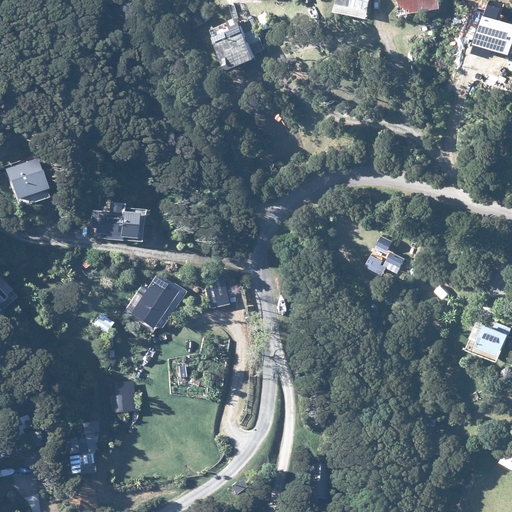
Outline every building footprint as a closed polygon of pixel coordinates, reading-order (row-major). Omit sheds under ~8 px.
[(336,0),(336,3),(369,8),(370,0),(336,0)] [(441,0),(397,0),(399,11),(442,4),(441,0)] [(195,25),(206,20),(199,8),(188,13),(195,25)] [(213,33),(226,65),(267,47),(253,16),(241,21),(237,13),(227,18),(231,26),(213,33)] [(34,158),(2,169),(14,202),(46,191),(34,158)] [(88,210),(87,226),(93,226),(93,232),(132,234),(133,212),(88,210)] [(86,260),(81,264),(84,268),(89,264),(86,260)] [(174,289),(153,275),(127,312),(148,327),(174,289)] [(447,279),(436,289),(445,299),(456,289),(447,279)] [(209,307),(228,303),(223,283),(204,287),(209,307)] [(109,321),(97,313),(89,324),(102,333),(109,321)] [(481,320),(473,338),(496,348),(504,330),(481,320)] [(129,394),(113,395),(113,411),(130,410),(129,394)] [(425,424),(435,426),(436,418),(426,416),(425,424)] [(0,435),(0,441),(39,447),(42,426),(2,420),(0,435)] [(97,424),(83,425),(84,436),(98,434),(97,424)] [(65,441),(67,456),(78,455),(76,440),(65,441)] [(511,444),(501,460),(511,467),(511,444)] [(80,477),(94,476),(92,456),(78,457),(80,477)] [(330,467),(308,466),(307,498),(329,499),(330,467)] [(235,495),(246,487),(241,480),(230,488),(235,495)]
